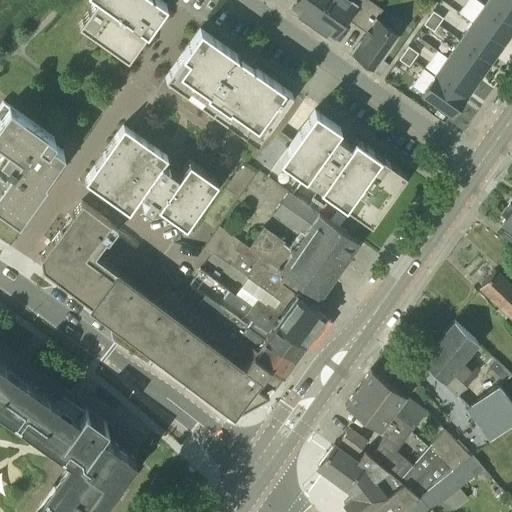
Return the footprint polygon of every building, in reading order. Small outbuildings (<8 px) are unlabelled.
[(95,0),(78,24),(126,58),(128,59),(152,24),(150,23),(157,13),(159,15),(166,5),(166,4),(160,0),(95,0)] [(297,0),(291,8),(312,23),(327,0),(297,0)] [(357,0),(355,4),(349,0),(327,0),(312,23),(332,37),(346,18),(356,25),(372,2),(369,0),(357,0)] [(511,0),(487,0),(484,4),(511,23),(511,0)] [(382,9),(372,2),(356,25),(366,32),(352,51),(373,66),(396,33),(375,19),(382,9)] [(511,27),(511,23),(484,4),(472,21),(502,43),(511,27)] [(443,17),(433,11),(433,10),(428,17),(438,24),(443,17)] [(434,31),(438,24),(428,17),(424,24),(434,31)] [(502,43),(472,21),(459,39),(489,60),(502,43)] [(257,64),(252,60),(250,63),(200,28),(200,29),(195,31),(171,62),(174,67),(160,85),(223,132),(199,166),(207,172),(230,137),(258,155),(262,159),(266,153),(279,162),(280,160),(279,159),(292,140),(281,132),(276,129),(270,124),(292,93),(255,67),(257,64)] [(489,60),(459,39),(447,57),(477,78),(489,60)] [(418,53),(408,46),(403,52),(413,59),(418,53)] [(426,66),(433,70),(445,53),(437,48),(426,66)] [(409,66),(413,59),(403,52),(399,59),(409,66)] [(477,78),(447,57),(435,74),(464,95),(477,78)] [(464,95),(435,74),(422,93),(451,114),(464,95)] [(0,205),(5,209),(6,208),(5,208),(11,200),(23,208),(22,209),(24,209),(45,180),(42,178),(53,163),(62,150),(51,142),(54,137),(3,101),(0,104),(0,205)] [(340,127),(315,110),(314,109),(292,140),(279,159),(280,160),(305,177),(306,176),(320,186),(319,187),(371,224),(406,174),(354,137),(350,144),(336,134),(340,127)] [(168,167),(168,168),(162,163),(167,156),(125,126),(123,125),(84,179),(128,210),(141,193),(147,197),(142,204),(150,209),(154,202),(185,224),(217,179),(207,172),(199,166),(189,159),(178,174),(168,167)] [(303,233),(299,240),(339,268),(359,240),(288,190),(273,210),(303,233)] [(194,310),(165,289),(152,306),(85,255),(110,222),(97,212),(82,200),(40,256),(41,267),(233,412),(268,393),(263,389),(271,385),(273,386),(282,375),(283,375),(209,321),(194,310)] [(511,200),(506,209),(510,212),(501,225),(511,232),(511,200)] [(211,255),(213,252),(228,231),(220,225),(219,225),(202,248),(211,255)] [(339,268),(299,240),(293,247),(264,225),(249,246),(319,297),(339,268)] [(251,280),(272,295),(270,298),(276,302),(315,330),(326,315),(326,316),(327,315),(321,310),(326,302),(319,297),(249,246),(239,239),(233,248),(237,250),(229,263),(251,280)] [(502,305),(497,311),(501,314),(505,318),(510,312),(511,314),(511,286),(494,269),(480,284),(502,305)] [(223,298),(229,303),(229,302),(269,331),(264,337),(294,359),(305,344),(250,305),(228,290),(223,298)] [(205,294),(194,310),(209,321),(283,375),(284,373),(294,359),(264,337),(248,326),(205,294)] [(250,305),(305,344),(315,330),(276,302),(273,307),(266,302),(265,303),(256,297),(250,305)] [(477,342),(453,320),(421,358),(457,393),(473,373),(461,361),(477,342)] [(0,511),(95,511),(134,457),(100,433),(107,424),(104,421),(103,422),(87,411),(87,410),(84,408),(78,417),(0,361),(0,511)] [(371,369),(358,387),(413,427),(426,410),(371,369)] [(490,441),(511,424),(511,403),(498,384),(488,391),(467,405),(468,407),(465,408),(490,441)] [(413,427),(358,387),(345,404),(388,435),(373,453),(401,477),(412,464),(396,450),(413,427)] [(366,440),(349,427),(338,442),(355,455),(366,440)] [(443,428),(412,464),(401,477),(421,494),(422,496),(452,472),(472,456),(443,428)] [(364,450),(356,460),(333,444),(317,466),(346,487),(346,486),(353,495),(343,503),(350,511),(400,511),(419,498),(420,497),(364,450)] [(427,509),(430,507),(433,511),(448,511),(468,497),(459,486),(483,467),(472,456),(452,472),(422,496),(420,497),(419,498),(427,509)]
